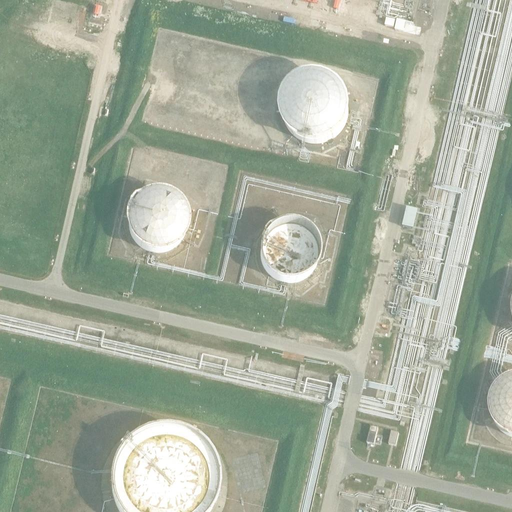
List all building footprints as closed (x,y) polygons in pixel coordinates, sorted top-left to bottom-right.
[(293,137),(311,146),(331,144),(344,134),(352,118),(351,101),(342,87),(330,78),(310,77),(295,84),(284,99),(283,120),(293,137)] [(139,245),(154,253),(171,253),(184,245),(193,231),(193,214),(184,199),(171,192),(153,192),(140,199),(131,213),(131,230),(139,245)] [(408,208),(403,227),(414,230),(419,211),(408,208)] [(268,280),(286,289),(305,285),(317,275),(323,258),(320,243),(313,233),(300,225),(282,225),(269,231),(260,244),(258,263),(268,280)] [(505,434),(511,436),(511,381),(506,385),(497,397),(495,417),(505,434)] [(124,509),(125,511),(218,511),(224,505),(228,481),(222,457),(205,438),(183,428),(158,430),(136,441),(121,461),(117,486),(124,509)] [(374,446),(376,436),(378,429),(370,428),(367,445),(374,446)] [(391,433),(388,446),(395,447),(398,435),(391,433)]
